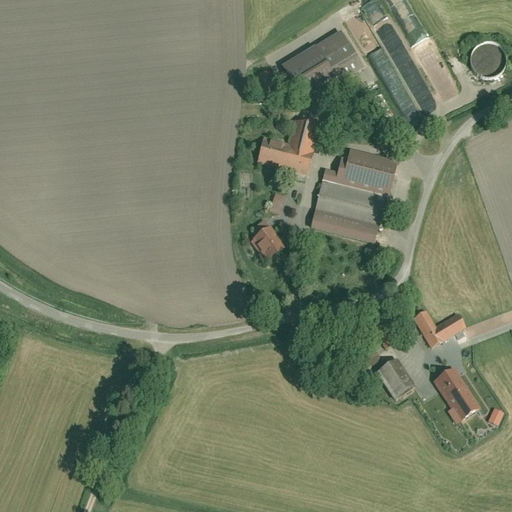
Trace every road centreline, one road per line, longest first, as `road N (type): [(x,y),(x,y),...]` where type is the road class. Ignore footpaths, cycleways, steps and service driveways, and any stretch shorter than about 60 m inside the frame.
road 1 (residential): [(0,287),(76,322),(164,339),(364,303),(398,286),(442,154),(459,131),(511,98)]
road 2 (track): [(87,511),(164,339)]
